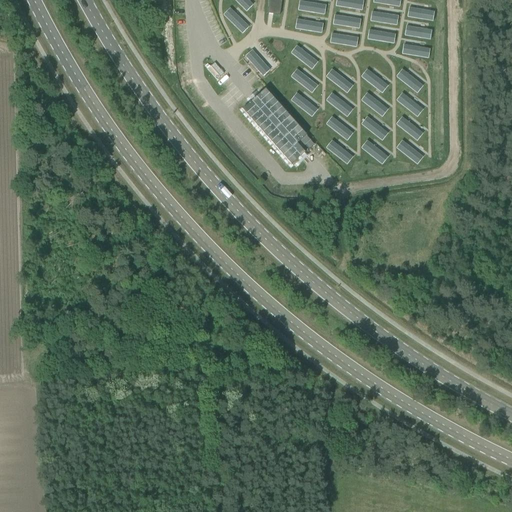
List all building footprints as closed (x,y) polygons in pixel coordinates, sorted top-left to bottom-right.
[(246,0),(232,0),(246,14),(253,7),(246,0)] [(269,0),(267,14),(280,16),(281,0),(269,0)] [(345,0),(336,0),(336,9),(362,13),(364,3),(345,0)] [(373,0),(373,5),(400,10),(401,0),(373,0)] [(299,3),(298,12),(325,17),(326,8),(299,3)] [(230,10),(223,17),(242,36),(249,29),(230,10)] [(409,10),(407,19),(434,24),(435,14),(409,10)] [(372,13),(370,23),(397,28),(398,18),(372,13)] [(334,17),(333,27),(360,31),(361,21),(334,17)] [(296,21),(295,31),(322,35),(324,26),(296,21)] [(406,28),(404,38),(431,42),(433,33),(406,28)] [(369,32),(367,41),(394,46),(396,36),(369,32)] [(332,35),(330,46),(357,50),(358,40),(332,35)] [(403,47),(401,56),(428,61),(430,51),(403,47)] [(297,48),(291,56),(312,72),(318,64),(297,48)] [(252,52),(245,58),(263,79),(270,72),(252,52)] [(207,69),(215,78),(222,72),(214,63),(207,69)] [(297,71),(291,78),(312,96),(318,88),(297,71)] [(332,71),(326,79),(347,96),(353,88),(332,71)] [(367,71),(361,79),(382,96),(388,88),(367,71)] [(402,71),(396,79),(417,96),(423,88),(402,71)] [(297,95),(291,102),(312,119),(318,112),(297,95)] [(332,95),(326,103),(347,119),(353,112),(332,95)] [(367,95),(361,102),(382,120),(388,112),(367,95)] [(403,96),(397,103),(417,120),(423,112),(403,96)] [(332,119),(326,126),(347,143),(353,136),(332,119)] [(367,119),(361,126),(382,143),(388,136),(367,119)] [(402,119),(396,127),(418,143),(424,136),(402,119)] [(332,143),(326,150),(347,167),(353,159),(332,143)] [(367,143),(361,150),(383,167),(388,159),(367,143)] [(402,143),(396,151),(417,167),(423,159),(402,143)]
